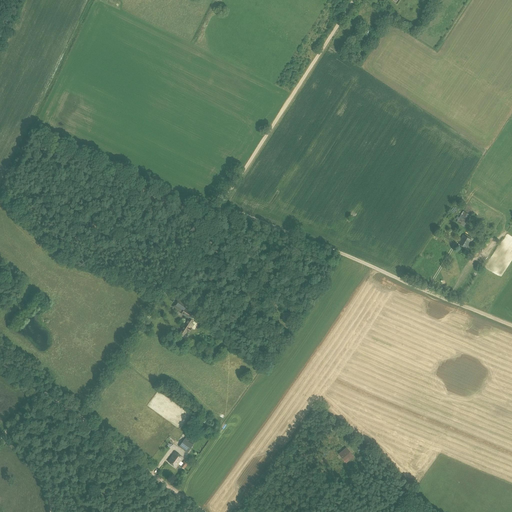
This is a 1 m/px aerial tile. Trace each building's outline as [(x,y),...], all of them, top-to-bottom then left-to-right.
[(361,33),(370,39),(374,32),(366,27),(361,33)] [(457,222),(462,225),(465,219),(469,222),(472,218),(468,216),(468,215),(463,212),(457,222)] [(458,243),(467,249),(472,241),(463,235),(458,243)] [(178,334),(183,337),(186,332),(188,333),(194,325),(192,324),(193,321),(192,320),(195,315),(185,308),(187,305),(178,300),(177,302),(173,307),(180,312),(180,314),(188,319),(178,334)] [(284,320),(292,320),(291,320),(291,316),(293,316),(293,312),(285,313),(285,316),(284,316),(284,320)] [(179,447),(187,453),(191,447),(193,445),(189,442),(187,441),(189,438),(187,436),(179,447)] [(352,451),(345,453),(347,460),(352,458),(353,461),(355,460),(352,451)] [(180,466),(184,469),(187,464),(184,461),(182,463),(181,461),(183,458),(175,452),(168,461),(176,468),(178,464),(180,466)]
